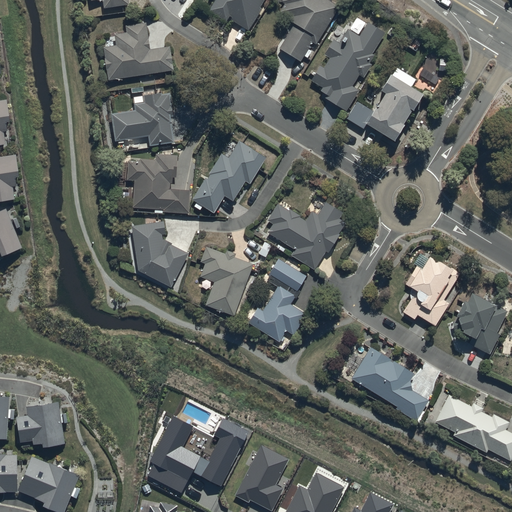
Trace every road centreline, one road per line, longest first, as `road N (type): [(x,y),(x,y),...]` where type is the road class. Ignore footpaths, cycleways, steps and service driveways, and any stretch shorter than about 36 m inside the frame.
road 1 (residential): [(353,290),(361,313),(511,395)]
road 2 (residential): [(387,185),(231,90)]
road 3 (residential): [(419,176),(511,38)]
